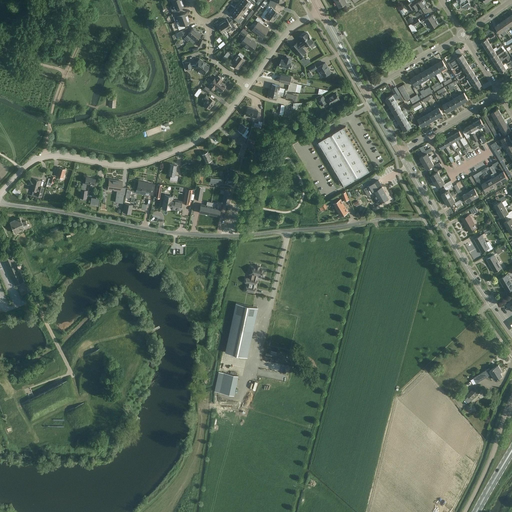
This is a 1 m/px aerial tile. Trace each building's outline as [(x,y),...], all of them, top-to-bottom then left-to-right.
[(409,11),(411,9),(413,12),(418,9),(426,3),(423,0),(421,0),(413,5),(411,2),(406,5),(409,11)] [(456,0),(457,1),(458,1),(462,7),(463,6),(464,9),(470,5),(468,3),(469,2),(467,0),(456,0)] [(248,7),(240,1),(237,5),(246,12),(248,10),(247,9),(248,7)] [(184,7),(183,2),(173,5),(170,6),(172,12),(171,12),(171,14),(171,15),(179,12),(178,9),(184,7)] [(268,6),(265,10),(276,18),(279,13),(274,10),(276,6),(269,3),(268,5),(268,6)] [(426,3),(418,9),(419,12),(415,14),(417,17),(421,14),(421,13),(429,8),(426,3)] [(247,13),(246,12),(237,5),(234,9),(242,15),(244,13),(246,15),(247,13)] [(242,15),(234,9),(231,14),(236,17),(234,19),(239,23),(242,18),(241,17),(242,15)] [(263,14),(261,17),(266,20),(268,18),(273,22),(276,18),(265,10),(262,14),(263,14)] [(177,16),(178,21),(188,18),(186,13),(180,15),(179,12),(171,15),(172,16),(173,17),(174,16),(174,17),(177,16)] [(421,21),(423,24),(425,26),(427,24),(436,19),(433,14),(425,19),(424,19),(421,21)] [(252,30),(258,34),(262,37),(268,29),(262,25),(264,22),(257,17),(255,20),(258,22),(252,30)] [(190,23),(188,18),(178,21),(180,26),(178,27),(179,30),(180,29),(185,28),(184,25),(190,23)] [(354,36),(366,60),(377,55),(366,33),(381,25),(377,18),(371,21),(371,19),(360,25),(359,23),(355,25),(354,25),(352,26),(357,35),(354,36)] [(236,28),(235,27),(232,22),(230,24),(227,19),(222,22),(227,31),(230,29),(232,30),(236,28)] [(436,19),(427,24),(430,29),(439,24),(436,19)] [(505,30),(510,26),(505,19),(500,23),(505,30)] [(227,31),(222,22),(217,25),(224,36),(225,35),(224,33),(227,31)] [(505,30),(500,23),(495,27),(499,33),(501,32),(504,36),(507,33),(505,30)] [(187,34),(187,35),(184,38),(188,42),(191,38),(197,31),(193,28),(187,34)] [(197,31),(191,38),(195,41),(201,35),(197,31)] [(301,37),(303,40),(298,43),(297,42),(292,47),(300,57),(306,52),(302,47),(306,45),(306,46),(313,42),(311,39),(309,36),(307,33),(301,37)] [(256,43),(251,40),(246,36),(241,43),(250,50),(256,43)] [(481,42),(485,47),(490,44),(487,38),(481,42)] [(490,44),(485,47),(488,52),(493,49),(490,44)] [(501,47),(503,49),(504,49),(501,44),(493,49),(488,52),(491,57),(496,54),(495,51),(498,49),(501,47)] [(504,49),(503,49),(496,54),(491,57),(494,62),(500,59),(498,56),(505,52),(506,54),(507,54),(508,54),(504,49)] [(239,52),(238,55),(231,64),(238,69),(245,60),(242,58),(244,56),(239,52)] [(462,54),(450,62),(451,64),(456,61),(458,64),(460,63),(465,59),(462,54)] [(500,59),(494,62),(498,67),(503,64),(501,61),(509,56),(508,54),(507,54),(506,54),(500,59)] [(281,59),(279,65),(289,69),(289,68),(291,68),(293,64),(291,64),(291,63),(290,62),(292,58),(286,56),(285,60),(281,59)] [(200,59),(197,63),(195,65),(190,65),(190,62),(185,62),(186,69),(191,69),(191,68),(194,67),(197,70),(198,69),(204,74),(209,67),(202,62),(203,61),(200,59)] [(468,64),(465,59),(460,63),(463,68),(468,64)] [(442,60),(437,63),(441,70),(446,67),(442,60)] [(324,76),(331,72),(325,63),(318,67),(320,70),(318,71),(321,74),(322,73),(324,76)] [(436,73),(435,73),(441,82),(444,80),(440,73),(439,74),(438,72),(441,70),(437,63),(432,66),(436,73)] [(466,73),(472,69),(468,64),(463,68),(466,73)] [(503,64),(498,67),(501,72),(503,71),(505,73),(507,72),(506,69),(503,64)] [(432,66),(426,69),(430,76),(435,73),(436,73),(432,66)] [(425,79),(426,81),(428,80),(427,78),(430,76),(426,69),(421,72),(425,79)] [(470,78),(475,75),(472,69),(466,73),(470,78)] [(425,79),(421,72),(416,76),(420,83),(425,79)] [(281,75),(280,81),(284,82),(289,83),(289,86),(296,88),(297,87),(297,84),(290,82),(291,77),(286,76),(281,75)] [(464,85),(471,80),(473,83),(478,80),(475,75),(470,78),(462,83),(464,85)] [(217,76),(214,80),(214,81),(209,87),(214,90),(216,88),(221,92),(225,86),(220,82),(222,79),(222,80),(217,76)] [(420,83),(416,76),(410,79),(414,86),(420,83)] [(473,83),(474,84),(476,88),(477,88),(478,90),(481,89),(479,86),(482,85),(478,80),(473,83)] [(272,84),(271,90),(287,93),(287,91),(284,90),(279,89),(280,85),(277,85),(272,84)] [(399,98),(402,96),(396,87),(392,89),(396,95),(397,95),(399,98)] [(269,98),(273,99),(274,96),(278,97),(278,95),(283,96),(283,97),(286,97),(286,99),(297,101),(298,96),(295,95),(291,94),(292,92),(287,91),(287,93),(271,90),(269,98)] [(468,99),(465,95),(464,92),(458,95),(463,103),(468,99)] [(323,96),(322,97),(318,99),(322,105),(328,101),(330,105),(340,99),(336,93),(327,98),(327,99),(325,100),(323,96)] [(204,98),(206,100),(203,104),(209,109),(215,101),(206,95),(204,98)] [(389,104),(396,100),(393,95),(385,99),(389,104)] [(463,103),(458,95),(453,99),(457,106),(463,103)] [(449,97),(451,100),(448,102),(452,109),(457,106),(453,99),(452,96),(449,97)] [(109,98),(108,107),(115,108),(116,99),(109,98)] [(396,100),(389,104),(392,109),(399,105),(396,100)] [(452,109),(448,102),(442,105),(446,112),(452,109)] [(395,115),(402,111),(399,105),(392,109),(395,115)] [(246,115),(250,116),(259,118),(261,113),(257,112),(257,110),(248,107),(246,115)] [(433,110),(438,117),(443,114),(439,107),(433,110)] [(494,118),(501,114),(498,108),(491,113),(494,118)] [(428,113),(432,120),(438,117),(433,110),(428,113)] [(398,120),(405,116),(402,111),(395,115),(398,120)] [(423,116),(427,123),(432,120),(428,113),(423,116)] [(501,114),(494,118),(497,124),(504,119),(501,114)] [(401,125),(408,121),(405,116),(398,120),(401,125)] [(417,119),(419,122),(421,126),(427,123),(423,116),(417,119)] [(475,122),(479,129),(484,126),(483,124),(480,119),(475,122)] [(500,129),(508,125),(504,119),(497,124),(500,129)] [(408,121),(401,125),(404,131),(411,127),(408,121)] [(473,130),(474,132),(479,129),(475,122),(470,125),(473,130)] [(239,137),(237,140),(243,144),(247,137),(246,135),(249,131),(247,130),(249,127),(247,127),(242,123),(238,130),(243,133),(240,138),(239,137)] [(478,139),(474,132),(473,130),(470,125),(464,128),(466,130),(463,132),(467,139),(470,137),(468,133),(470,132),(472,135),(471,135),(475,141),(478,139)] [(508,125),(500,129),(504,135),(511,130),(508,125)] [(329,135),(326,136),(329,141),(321,146),(344,185),(363,174),(361,170),(366,167),(366,166),(365,167),(342,128),(329,136),(329,135)] [(463,138),(462,136),(459,131),(454,134),(457,139),(459,138),(465,148),(469,146),(467,143),(464,137),(463,138)] [(449,137),(452,143),(455,141),(459,148),(461,147),(457,139),(454,134),(449,137)] [(508,135),(500,139),(503,144),(511,140),(508,135)] [(446,146),(447,146),(450,144),(454,151),(456,150),(452,143),(449,137),(443,140),(446,146)] [(446,146),(443,140),(438,143),(441,149),(444,147),(449,154),(451,153),(447,146),(446,146)] [(507,150),(511,146),(511,142),(511,140),(503,144),(507,150)] [(493,150),(496,149),(498,147),(495,142),(490,145),(493,150)] [(431,155),(429,156),(427,153),(432,150),(431,148),(422,153),(423,155),(420,157),(423,163),(430,159),(433,158),(431,155)] [(218,166),(216,163),(216,162),(213,163),(212,160),(211,159),(211,160),(207,152),(201,154),(205,162),(208,160),(212,169),(218,166)] [(430,159),(423,163),(426,169),(434,165),(430,159)] [(171,175),(170,180),(177,181),(178,176),(175,175),(177,165),(170,164),(168,174),(171,175)] [(492,178),(497,185),(502,182),(498,175),(493,167),(492,165),(489,167),(495,176),(492,178)] [(65,169),(59,167),(57,176),(60,177),(59,179),(62,180),(65,169)] [(481,170),(475,174),(473,175),(477,182),(479,180),(477,176),(482,173),(481,170)] [(434,182),(441,177),(438,171),(430,176),(434,182)] [(498,175),(502,182),(508,179),(503,171),(498,175)] [(81,190),(80,198),(86,198),(87,191),(86,190),(87,183),(91,184),(90,187),(94,187),(95,179),(90,178),(90,177),(86,177),(85,182),(84,182),(83,181),(81,190)] [(441,177),(434,182),(437,187),(444,183),(441,177)] [(41,198),(44,186),(42,191),(38,190),(41,181),(33,178),(32,180),(29,180),(28,185),(31,185),(30,189),(37,192),(36,197),(31,195),(31,196),(41,198)] [(497,185),(492,178),(487,181),(491,188),(497,185)] [(109,179),(108,190),(108,188),(118,189),(118,191),(121,191),(122,181),(109,179)] [(139,181),(137,189),(149,192),(149,194),(153,195),(154,188),(155,184),(151,184),(139,181)] [(491,188),(487,181),(481,184),(486,191),(491,188)] [(368,196),(373,193),(379,205),(383,202),(382,201),(389,198),(382,186),(376,190),(372,184),(364,189),(368,196)] [(185,192),(183,203),(190,204),(192,191),(193,189),(186,188),(185,188),(185,192)] [(468,191),(473,199),(478,196),(474,188),(468,191)] [(473,199),(468,191),(467,189),(464,191),(465,193),(463,195),(467,202),(473,199)] [(453,191),(450,193),(448,190),(441,194),(444,200),(455,194),(453,191)] [(116,191),(115,202),(123,203),(124,193),(121,192),(116,191)] [(455,194),(444,200),(448,206),(455,201),(454,199),(456,197),(459,195),(457,193),(455,194)] [(165,195),(163,208),(170,209),(170,208),(172,200),(172,196),(165,195)] [(497,211),(505,207),(501,201),(505,199),(504,196),(497,200),(498,203),(494,205),(497,211)] [(100,200),(91,198),(90,206),(98,207),(100,200)] [(348,212),(341,199),(333,203),(341,216),(348,212)] [(172,200),(170,208),(180,210),(182,202),(172,200)] [(199,203),(198,211),(209,213),(210,205),(211,202),(207,202),(206,204),(199,203)] [(211,202),(209,213),(220,215),(221,207),(214,206),(215,203),(211,202)] [(125,203),(123,212),(131,214),(132,205),(125,203)] [(507,217),(511,213),(511,210),(508,213),(505,207),(497,211),(501,217),(505,215),(507,217)] [(477,228),(469,215),(461,219),(469,232),(477,228)] [(28,227),(26,221),(22,223),(20,218),(10,222),(14,233),(28,227)] [(490,231),(491,229),(496,226),(494,223),(483,230),(485,234),(490,231)] [(489,248),(482,235),(474,239),(482,252),(489,248)] [(5,255),(3,257),(15,285),(18,283),(23,281),(10,253),(5,255)] [(502,268),(494,255),(487,259),(494,272),(502,268)] [(266,269),(251,266),(250,273),(252,273),(251,278),(249,278),(248,282),(249,283),(248,286),(247,286),(246,290),(254,293),(256,288),(254,288),(255,284),(256,285),(257,280),(256,279),(257,274),(264,276),(266,269)] [(511,283),(507,275),(499,279),(507,292),(511,288),(511,283)] [(230,328),(225,352),(247,357),(252,332),(257,307),(236,303),(230,328)] [(101,350),(100,350),(88,356),(92,355),(95,363),(101,360),(97,353),(101,350)] [(502,375),(499,369),(500,368),(498,365),(490,370),(489,368),(473,378),(476,383),(492,374),(495,379),(502,375)] [(238,375),(218,372),(214,392),(234,395),(238,375)] [(23,402),(23,403),(29,401),(34,412),(67,396),(63,387),(67,386),(66,383),(69,381),(68,380),(66,381),(35,396),(32,389),(31,390),(34,396),(29,399),(23,402)] [(471,399),(479,392),(474,387),(466,395),(467,395),(464,398),(468,402),(471,399)] [(68,412),(75,426),(92,417),(85,403),(86,403),(85,402),(68,411),(68,412)]
